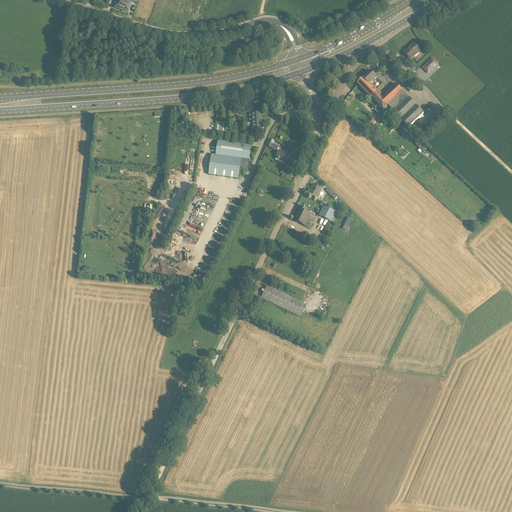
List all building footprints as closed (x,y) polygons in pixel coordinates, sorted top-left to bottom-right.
[(116,0),(118,0),(115,8),(122,10),(125,2),(122,2),(122,0),(116,0)] [(125,0),(125,2),(122,10),(129,13),(131,5),(131,3),(134,4),(136,1),(138,2),(138,0),(125,0)] [(410,48),(404,53),(411,60),(421,51),(413,43),(409,48),(410,48)] [(430,61),(435,67),(438,64),(433,58),(430,61)] [(402,79),(384,59),(382,61),(381,60),(379,63),(384,68),(396,80),(399,82),(403,86),(404,85),(410,92),(416,86),(406,75),(402,79)] [(370,71),(362,79),(375,92),(377,90),(371,84),(373,83),(372,82),(377,78),(370,72),(371,71),(370,71)] [(381,98),(375,92),(362,79),(357,84),(358,84),(366,92),(383,111),(389,106),(394,112),(409,127),(424,114),(396,84),(381,98)] [(250,119),(250,121),(252,121),(253,130),(260,130),(260,129),(263,129),(263,124),(260,124),(260,113),(250,114),(250,119)] [(269,139),(266,146),(276,151),(277,150),(278,147),(273,145),(274,142),(269,139)] [(251,146),(218,141),(216,156),(211,155),(209,175),(238,179),(240,167),(242,167),(242,168),(242,169),(243,170),(244,171),(245,171),(246,171),(247,171),(248,170),(248,169),(249,162),(248,162),(248,161),(249,161),(251,146)] [(417,142),(415,144),(423,153),(426,151),(417,142)] [(285,163),(284,165),(291,169),(294,162),(287,159),(288,156),(279,151),(275,158),(285,163)] [(313,185),(308,195),(317,199),(322,188),(319,187),(318,188),(313,185)] [(332,222),(336,213),(323,206),(319,216),(332,222)] [(306,212),(307,210),(302,207),(299,213),(298,213),(298,215),(295,222),(310,229),(316,218),(306,212)] [(348,217),(343,229),(347,231),(352,219),(348,217)] [(267,286),(261,298),(301,317),(307,305),(267,286)]
